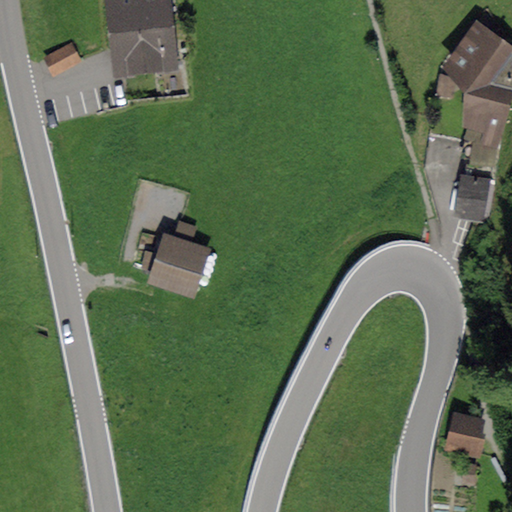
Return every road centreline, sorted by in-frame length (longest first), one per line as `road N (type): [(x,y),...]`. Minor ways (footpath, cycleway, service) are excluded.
road 1 (tertiary): [(271,511),(296,413),(346,314),(388,275),(412,273),(444,285),(452,316),(416,511)]
road 2 (tertiary): [(6,0),(71,306),(102,511)]
